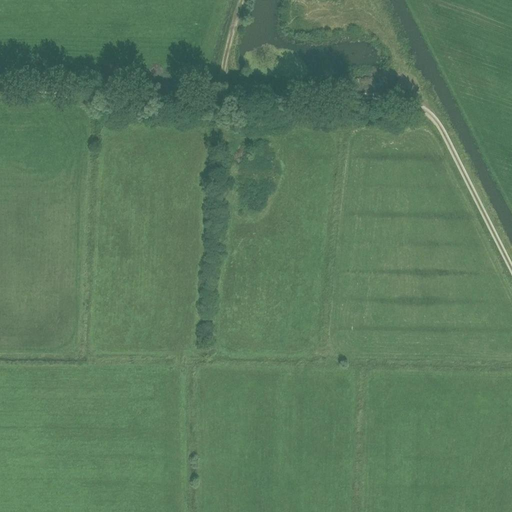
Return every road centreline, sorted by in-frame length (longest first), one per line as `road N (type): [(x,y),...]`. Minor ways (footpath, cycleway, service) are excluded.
road 1 (track): [(0,94),(383,96),(423,110)]
road 2 (track): [(423,110),(444,134),(511,270)]
